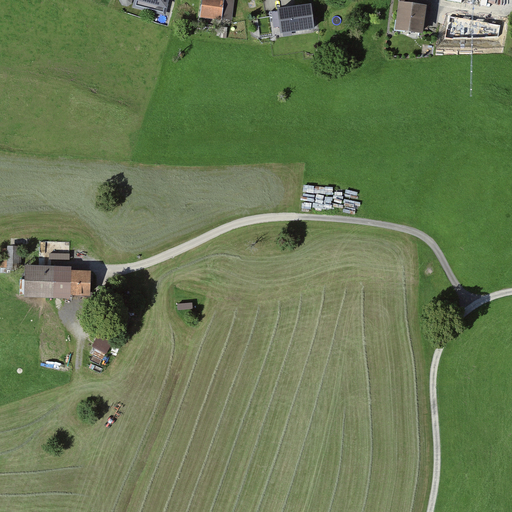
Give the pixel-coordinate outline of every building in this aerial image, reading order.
[(138,0),(138,2),(168,8),(169,0),(138,0)] [(227,0),(206,0),(204,17),(224,20),(227,0)] [(429,33),(432,7),(403,4),(400,30),(429,33)] [(313,8),(278,13),(281,37),(316,31),(313,8)] [(5,268),(12,270),(16,250),(9,248),(5,268)] [(78,266),(30,265),(29,297),(77,298),(77,295),(98,296),(98,272),(77,271),(78,266)] [(103,372),(113,347),(99,341),(90,367),(103,372)]
